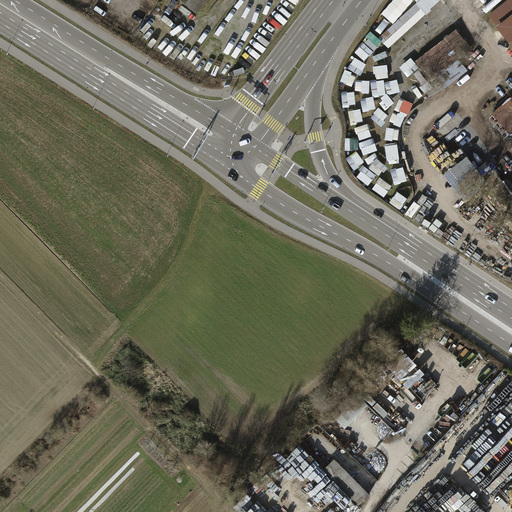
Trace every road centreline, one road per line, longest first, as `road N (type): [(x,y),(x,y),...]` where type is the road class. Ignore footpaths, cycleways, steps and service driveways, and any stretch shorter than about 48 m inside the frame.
road 1 (primary): [(223,161),(511,344)]
road 2 (track): [(228,511),(0,274)]
road 3 (primary): [(511,310),(360,213)]
road 4 (primary): [(88,57),(111,87),(223,161)]
road 5 (secondary): [(326,0),(228,130)]
road 6 (primary): [(360,213),(318,152),(312,66)]
road 7 (primary): [(228,130),(123,67),(88,57)]
road 8 (primary): [(360,213),(255,148)]
